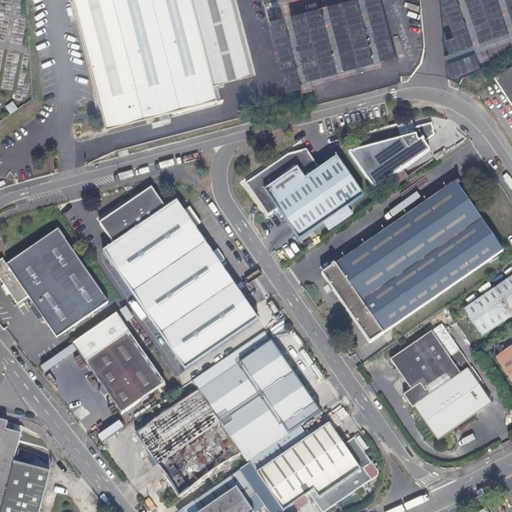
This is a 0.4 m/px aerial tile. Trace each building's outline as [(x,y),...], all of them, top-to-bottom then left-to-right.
[(255,76),(235,0),(75,0),(110,130),(221,101),(217,86),(255,76)] [(383,0),(359,0),(271,20),(288,95),(305,91),(305,94),(316,92),(314,84),(385,68),(384,60),(397,57),(383,0)] [(511,0),(443,0),(456,38),(448,41),(452,55),(444,57),(454,88),(462,85),(459,78),(485,70),(482,61),(511,51),(511,0)] [(511,66),(495,78),(511,103),(511,66)] [(18,110),(12,103),(5,108),(10,116),(18,110)] [(429,152),(423,143),(434,135),(432,133),(433,132),(431,124),(414,129),(412,122),(354,137),(358,151),(349,154),(374,190),(429,152)] [(130,155),(128,149),(118,152),(120,158),(123,157),(124,157),(125,156),(130,155)] [(364,197),(337,157),(319,169),(306,150),(288,155),(246,184),(268,216),(277,210),(299,242),(364,197)] [(503,252),(455,182),(335,265),(322,274),(370,344),(384,335),(503,252)] [(259,321),(177,202),(165,209),(152,188),(99,224),(114,245),(103,252),(185,372),(259,321)] [(109,303),(58,230),(6,266),(3,260),(3,259),(0,260),(0,279),(5,286),(10,294),(17,304),(17,305),(28,298),(57,339),(109,303)] [(482,337),(511,316),(511,277),(464,310),(482,337)] [(10,294),(5,286),(2,287),(7,295),(10,294)] [(118,415),(163,387),(118,315),(73,343),(118,415)] [(449,358),(431,332),(390,361),(411,391),(406,394),(438,441),(491,405),(467,371),(471,368),(459,351),(449,358)] [(294,419),(315,405),(271,342),(198,392),(242,456),(248,465),(301,429),(300,427),(294,419)] [(511,347),(495,358),(511,382),(511,347)] [(242,456),(198,392),(136,436),(179,499),(191,491),(242,456)] [(40,511),(50,474),(14,464),(21,437),(21,436),(23,427),(8,423),(0,421),(0,511),(40,511)] [(378,473),(371,464),(371,463),(354,438),(344,446),(329,425),(308,439),(301,429),(248,465),(240,471),(260,500),(265,507),(268,511),(283,511),(310,494),(321,511),(325,511),(372,480),(377,476),(378,473)] [(252,511),(246,502),(256,495),(240,471),(193,503),(189,506),(181,511),(252,511)] [(257,511),(265,507),(260,500),(256,495),(246,502),(252,511),(257,511)]
